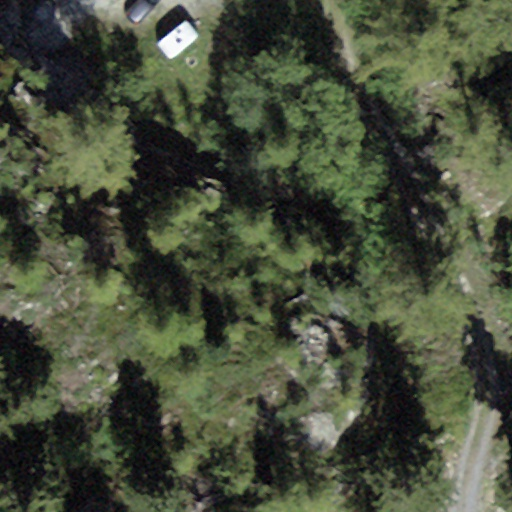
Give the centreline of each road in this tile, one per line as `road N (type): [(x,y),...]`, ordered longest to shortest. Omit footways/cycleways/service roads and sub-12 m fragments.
road 1 (track): [(473,511),(485,387),(429,191)]
road 2 (track): [(429,191),(386,159),(348,55),(348,0)]
